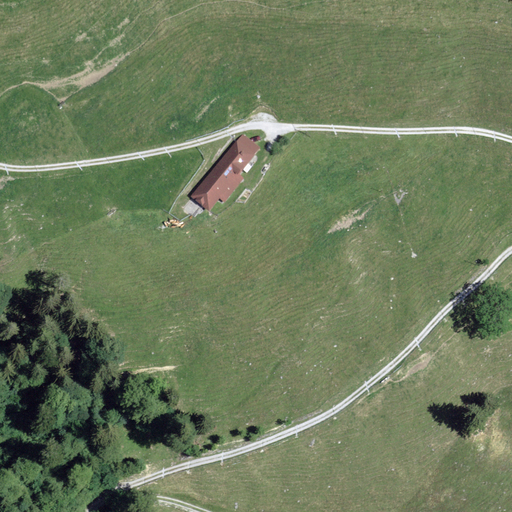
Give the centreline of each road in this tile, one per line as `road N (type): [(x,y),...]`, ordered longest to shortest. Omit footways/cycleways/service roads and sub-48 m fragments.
road 1 (track): [(85,511),(129,475),(326,421),(511,243)]
road 2 (track): [(511,142),(431,130),(253,127),(161,151),(0,167)]
